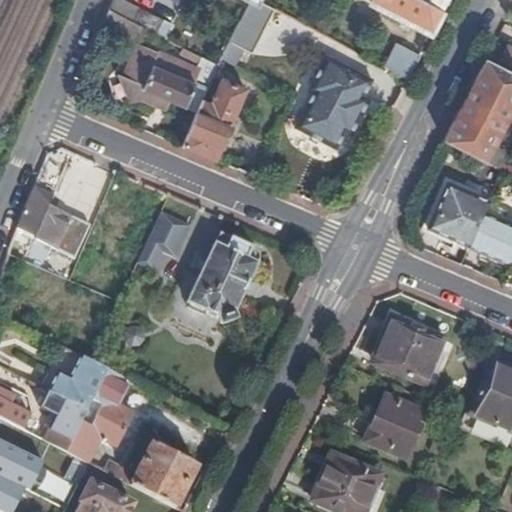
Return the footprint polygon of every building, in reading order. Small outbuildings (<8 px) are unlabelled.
[(163,19),(126,0),(113,0),(110,10),(142,27),(156,34),(163,19)] [(275,11),(254,0),(253,0),(230,44),(253,55),(275,11)] [(420,0),(365,0),(432,34),(444,12),(420,0)] [(420,0),(444,12),(450,0),(420,0)] [(134,44),(142,27),(110,10),(103,27),(134,44)] [(398,44),(386,68),(409,80),(422,56),(398,44)] [(511,46),(509,45),(498,66),(511,72),(511,46)] [(203,101),(207,91),(182,79),(187,66),(138,46),(121,83),(117,82),(131,109),(136,98),(156,107),(160,98),(198,113),(203,101)] [(359,108),(365,96),(374,80),(326,56),(309,91),(313,94),(296,129),(338,150),(346,133),(352,136),(365,111),(359,108)] [(511,72),(498,66),(486,59),(444,141),(499,169),(509,151),(495,144),(511,111),(511,72)] [(183,148),(216,162),(246,90),(222,80),(212,104),(203,101),(198,113),(183,148)] [(371,99),(365,96),(359,108),(365,111),(371,99)] [(429,228),(471,246),(489,204),(490,201),(449,183),(429,228)] [(54,196),(36,188),(18,230),(76,258),(91,227),(71,217),(71,216),(57,210),(59,205),(53,201),(54,196)] [(489,204),(471,246),(486,252),(489,246),(498,250),(495,256),(511,263),(511,225),(500,220),(505,210),(489,204)] [(193,227),(163,213),(139,263),(155,271),(163,252),(178,258),(193,227)] [(191,304),(207,312),(220,318),(222,323),(225,325),(236,320),(238,317),(236,312),(259,261),(259,255),(256,250),(222,233),(188,302),(191,304)] [(1,299),(0,300),(0,314),(25,327),(27,322),(15,316),(18,307),(1,299)] [(206,315),(207,312),(191,304),(189,307),(206,315)] [(445,339),(395,317),(375,364),(426,385),(445,339)] [(59,377),(50,393),(87,412),(108,371),(91,361),(87,359),(75,385),(59,377)] [(511,372),(492,364),(471,415),(511,432),(511,372)] [(116,406),(129,382),(108,371),(87,412),(67,451),(70,453),(88,462),(100,439),(116,447),(133,415),(116,406)] [(0,387),(0,399),(6,402),(11,393),(0,387)] [(87,412),(50,393),(42,408),(58,416),(46,440),(67,451),(87,412)] [(384,416),(372,444),(408,458),(427,413),(385,395),(377,413),(384,416)] [(0,416),(24,429),(31,415),(6,402),(0,399),(0,416)] [(365,440),(372,444),(384,416),(377,413),(365,440)] [(24,429),(0,416),(0,447),(11,454),(24,429)] [(124,481),(176,508),(197,468),(152,445),(135,479),(131,477),(128,469),(110,461),(105,471),(124,481)] [(0,511),(11,511),(40,466),(11,454),(0,447),(0,511)] [(332,454),(312,500),(339,511),(364,511),(380,475),(332,454)] [(80,511),(129,511),(134,504),(92,483),(82,502),(85,504),(80,511)]
